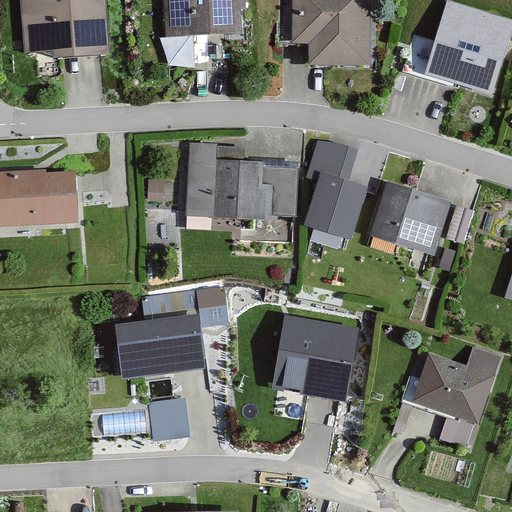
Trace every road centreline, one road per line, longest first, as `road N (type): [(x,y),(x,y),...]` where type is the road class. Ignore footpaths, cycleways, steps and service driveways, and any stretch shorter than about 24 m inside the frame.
road 1 (residential): [(0,123),(260,111),(343,121),(511,170)]
road 2 (residential): [(0,481),(208,471),(278,477),(430,511)]
